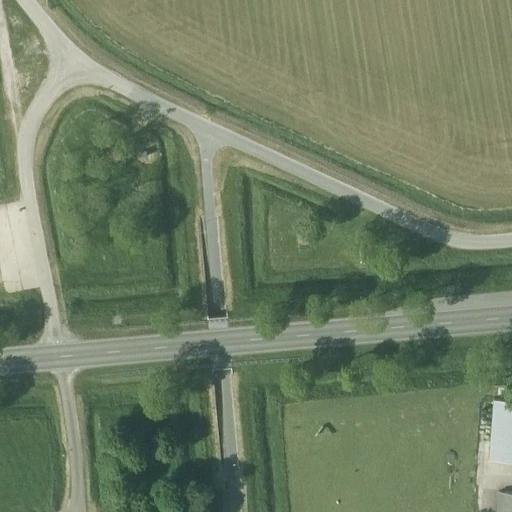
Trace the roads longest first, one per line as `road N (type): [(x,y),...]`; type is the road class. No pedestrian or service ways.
road 1 (primary): [(61,356),(511,316)]
road 2 (unclassified): [(213,131),(428,228),(511,238)]
road 3 (unclassified): [(61,356),(23,148),(31,115),(73,60)]
road 4 (unclassified): [(213,131),(73,60)]
road 5 (unclassified): [(61,356),(75,511)]
